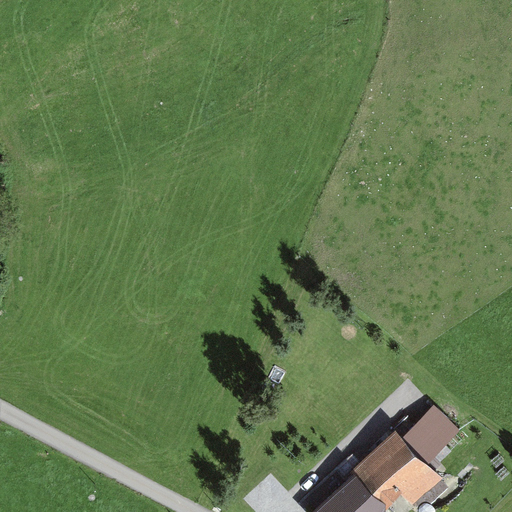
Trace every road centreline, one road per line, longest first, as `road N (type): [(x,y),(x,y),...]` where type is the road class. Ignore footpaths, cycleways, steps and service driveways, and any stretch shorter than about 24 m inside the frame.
road 1 (unclassified): [(0,408),(193,511)]
road 2 (track): [(416,393),(293,511)]
